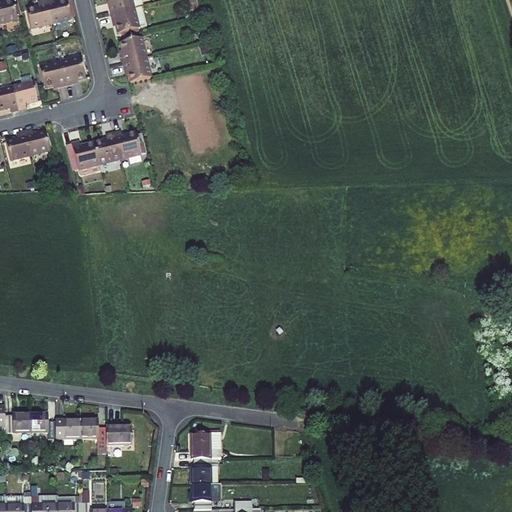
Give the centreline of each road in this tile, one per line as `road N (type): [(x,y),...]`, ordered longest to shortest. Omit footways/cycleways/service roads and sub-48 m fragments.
road 1 (residential): [(0,382),(173,405)]
road 2 (residential): [(173,405),(295,421)]
